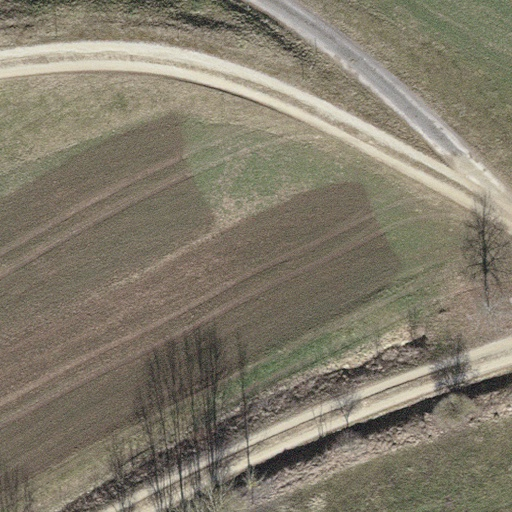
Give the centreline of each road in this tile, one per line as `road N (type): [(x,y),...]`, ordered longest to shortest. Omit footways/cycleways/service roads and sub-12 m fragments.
road 1 (track): [(0,64),(122,51),(317,95),(504,201)]
road 2 (track): [(511,348),(328,409),(121,511)]
road 3 (track): [(511,206),(337,38),(268,0)]
